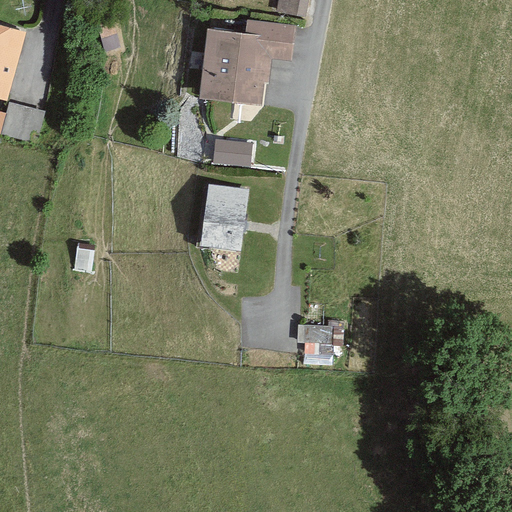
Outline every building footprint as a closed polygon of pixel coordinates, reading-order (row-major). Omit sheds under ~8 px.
[(305,0),(278,0),(276,13),(303,17),(305,0)] [(243,30),(200,26),(194,93),(260,99),(264,53),(292,55),(295,21),(244,17),(243,30)] [(26,30),(0,23),(0,93),(9,96),(26,30)] [(10,98),(7,110),(0,108),(0,130),(33,139),(42,106),(10,98)] [(255,163),(256,139),(220,137),(219,162),(255,163)] [(243,188),(197,182),(189,243),(235,249),(243,188)] [(299,322),(298,355),(337,357),(338,323),(299,322)]
